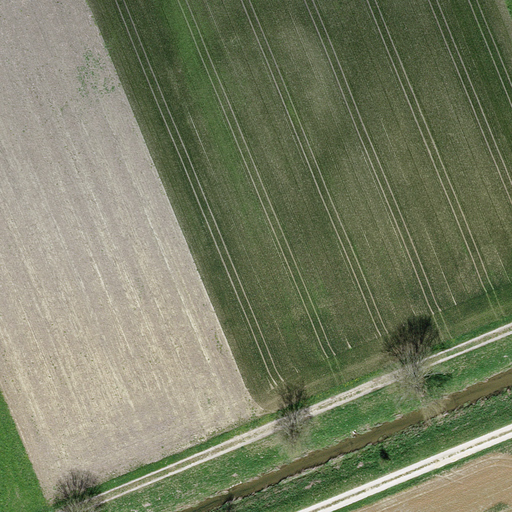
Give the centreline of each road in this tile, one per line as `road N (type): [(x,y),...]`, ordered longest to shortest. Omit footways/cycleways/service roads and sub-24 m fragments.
road 1 (track): [(60,511),(511,326)]
road 2 (track): [(511,432),(320,511)]
